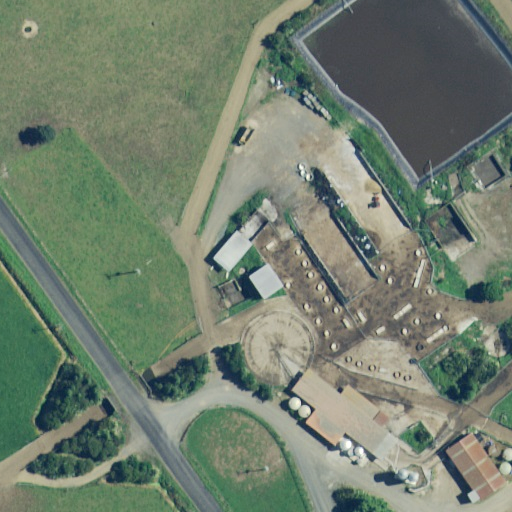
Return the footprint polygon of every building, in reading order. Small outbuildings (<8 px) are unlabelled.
[(267,227),(251,214),(227,241),(242,255),(267,227)] [(281,287),(267,264),(248,277),(262,299),(281,287)] [(382,413),(367,402),(351,389),(347,393),(325,376),(311,365),(291,391),(314,409),(303,422),(334,446),(344,433),(382,462),(398,441),(374,423),(382,413)] [(505,483),(470,431),(443,448),(471,490),(465,494),(472,504),(505,483)] [(507,461),(508,461),(510,461),(511,461),(511,460),(511,447),(510,446),(508,446),(507,446),(506,447),(505,447),(503,448),(503,449),(502,450),(501,451),(501,452),(501,454),(501,455),(501,456),(502,457),(503,459),(504,460),(505,460),(506,461),(507,461)] [(505,476),(506,476),(507,476),(508,476),(509,475),(510,474),(511,474),(511,472),(511,471),(511,465),(511,464),(510,463),(509,462),(508,462),(506,461),(505,461),(504,461),(503,461),(501,462),(500,463),(499,464),(499,465),(498,466),(498,467),(497,469),(498,470),(498,471),(498,472),(499,473),(500,474),(501,475),(502,476),(504,476),(505,476)]
